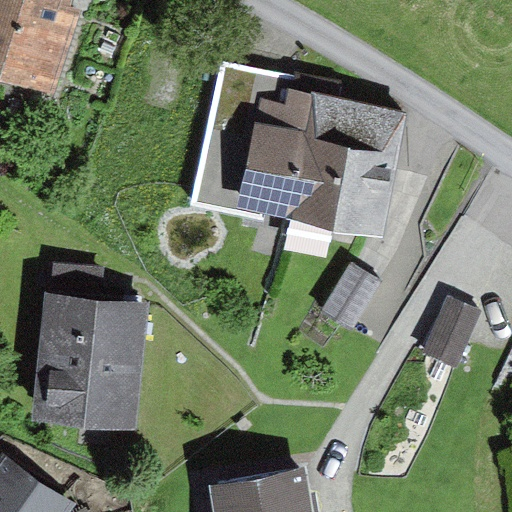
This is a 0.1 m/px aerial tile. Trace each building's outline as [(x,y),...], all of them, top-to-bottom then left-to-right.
[(0,0),(0,88),(65,108),(96,0),(0,0)] [(293,216),(317,93),(291,88),(293,77),(220,63),(193,205),(264,219),(266,211),(293,216)] [(410,111),(317,93),(293,216),(387,234),(410,111)] [(104,267),(47,262),(33,420),(135,429),(147,304),(101,300),(104,267)] [(352,262),(323,307),(355,328),(384,282),(352,262)] [(483,310),(447,295),(422,356),(459,371),(483,310)] [(12,461),(0,477),(0,511),(78,511),(80,510),(12,461)] [(310,511),(302,469),(210,483),(214,511),(310,511)]
